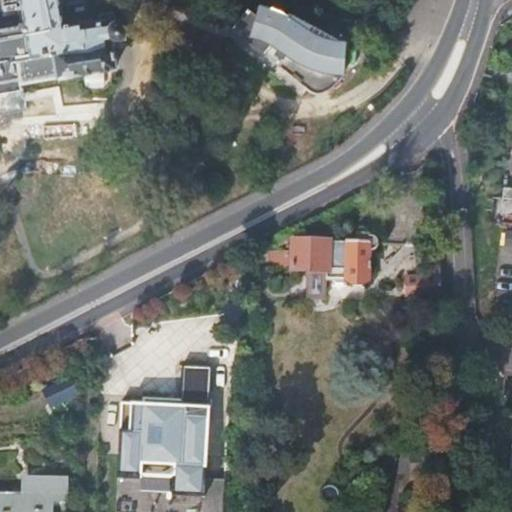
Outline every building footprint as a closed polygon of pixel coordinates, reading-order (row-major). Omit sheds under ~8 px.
[(79,74),(116,68),(111,40),(125,39),(125,33),(127,28),(126,25),(124,21),(121,19),(114,20),(112,13),(99,15),(100,22),(63,27),(58,0),(7,0),(11,19),(26,18),(27,26),(0,30),(0,81),(22,79),(24,83),(61,77),(62,82),(80,79),(79,74)] [(271,46),(287,55),(305,66),(321,72),(344,74),(345,40),(335,39),(291,14),(288,17),(259,5),(256,15),(247,9),(230,31),(265,56),(271,46)] [(279,67),(287,55),(271,46),(265,56),(279,67)] [(271,251),(270,267),(294,268),(294,270),(309,271),(328,272),(328,279),(347,280),(351,284),(363,286),(371,281),(373,250),(381,249),(383,242),(381,236),(374,235),(373,233),(359,232),(358,244),(295,241),(294,247),(289,246),(288,252),(271,251)] [(442,294),(442,265),(425,265),(425,276),(408,277),(408,294),(442,294)] [(328,279),(328,272),(309,271),(308,299),(327,299),(328,279)] [(204,511),(223,511),(225,480),(207,479),(212,367),(184,366),(182,407),(170,406),(167,400),(144,398),(144,405),(122,404),(119,453),(141,454),(139,476),(174,477),(173,490),(205,492),(205,497),(204,511)] [(413,478),(444,479),(445,451),(414,450),(413,478)] [(139,476),(141,454),(119,453),(118,475),(139,476)] [(0,511),(53,511),(53,500),(66,500),(66,479),(34,479),(34,490),(25,490),(25,495),(0,494),(0,511)]
